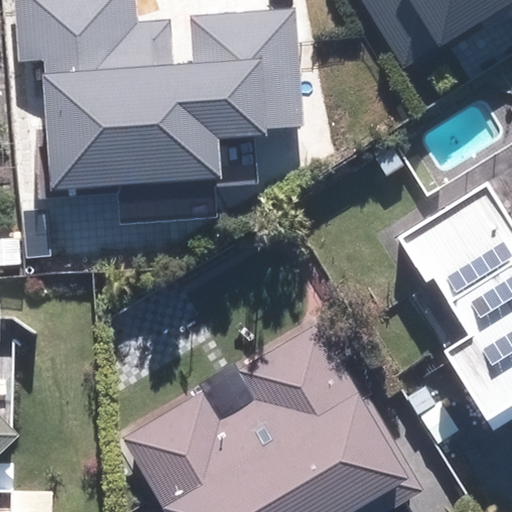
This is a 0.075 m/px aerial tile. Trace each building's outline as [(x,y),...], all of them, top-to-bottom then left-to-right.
[(145,0),(19,0),(20,60),(61,60),(61,182),(262,182),(262,130),(311,130),(311,18),(205,19),(205,57),(182,57),(182,18),(146,18),(145,0)] [(511,0),(367,0),(410,69),(511,6),(511,0)] [(450,271),(488,329),(454,352),(501,424),(511,416),(511,191),(497,169),(398,233),(431,284),(450,271)] [(38,430),(20,409),(25,298),(0,296),(0,511),(64,511),(66,485),(17,483),(18,448),(38,430)] [(330,310),(135,433),(184,511),(362,511),(431,469),(330,310)]
